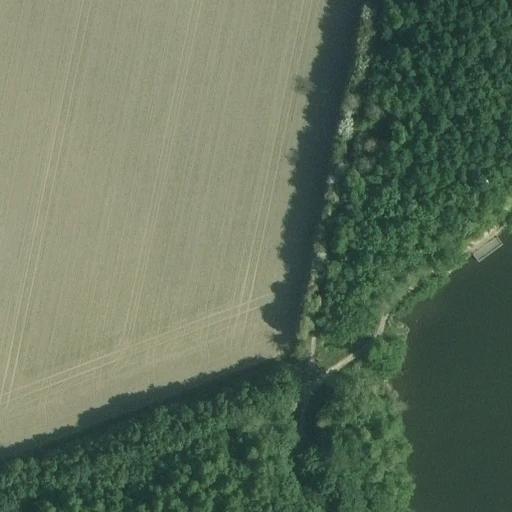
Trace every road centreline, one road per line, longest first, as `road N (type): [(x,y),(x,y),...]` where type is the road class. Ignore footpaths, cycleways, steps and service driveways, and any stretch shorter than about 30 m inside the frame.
road 1 (track): [(386,0),(334,253),(335,360)]
road 2 (track): [(335,360),(385,288),(511,186)]
road 3 (track): [(335,360),(297,416),(372,511)]
road 4 (track): [(314,511),(281,400),(335,360)]
